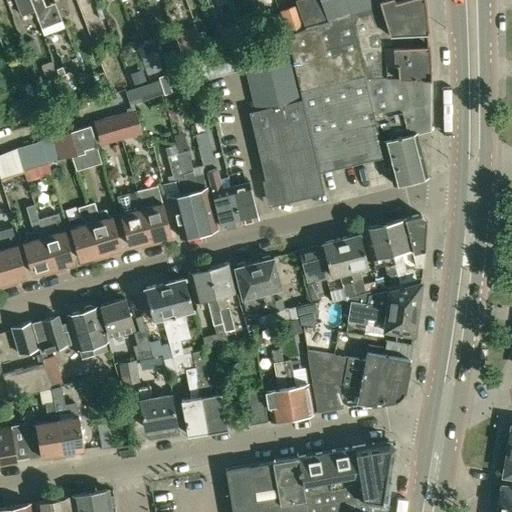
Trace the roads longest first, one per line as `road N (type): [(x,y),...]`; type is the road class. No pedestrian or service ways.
road 1 (residential): [(0,310),(463,182)]
road 2 (unclassified): [(0,486),(434,409)]
road 3 (primary): [(456,405),(484,177)]
road 4 (primary): [(463,182),(434,409)]
road 5 (primary): [(457,0),(463,182)]
road 6 (primary): [(484,177),(483,0)]
